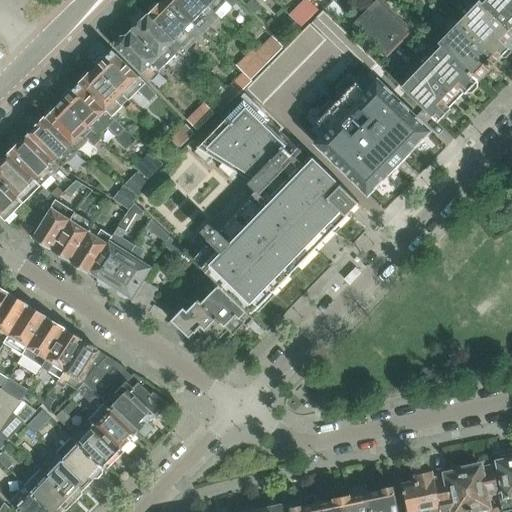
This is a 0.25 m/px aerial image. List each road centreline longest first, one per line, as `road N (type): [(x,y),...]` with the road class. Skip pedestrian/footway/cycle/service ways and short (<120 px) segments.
road 1 (residential): [(511,125),(243,407)]
road 2 (residential): [(243,407),(0,246)]
road 3 (residential): [(243,407),(306,440),(511,399)]
road 4 (residential): [(243,407),(143,511)]
